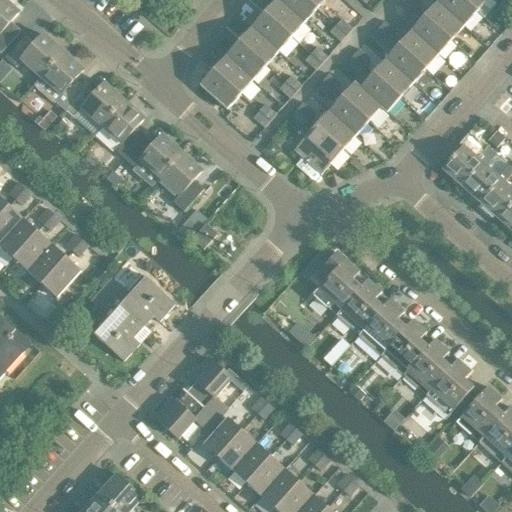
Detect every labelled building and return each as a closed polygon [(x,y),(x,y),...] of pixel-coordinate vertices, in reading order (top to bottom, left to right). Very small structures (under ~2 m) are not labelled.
[(19,14),(2,0),(0,0),(0,53),(1,55),(21,32),(11,23),(19,14)] [(278,0),(278,1),(305,25),(318,10),(305,0),(278,0)] [(305,0),(318,10),(327,0),(305,0)] [(409,17),(416,9),(404,0),(398,7),(409,17)] [(404,0),(416,9),(422,3),(418,0),(404,0)] [(442,0),(437,6),(464,28),(477,14),(460,0),(442,0)] [(460,0),(477,14),(488,0),(460,0)] [(266,14),(292,39),(305,25),(278,1),(266,14)] [(424,20),(450,44),(464,28),(437,6),(424,20)] [(252,29),(279,54),(292,39),(266,14),(252,29)] [(337,27),(348,37),(354,30),(343,20),(337,27)] [(411,35),(437,58),(450,44),(424,20),(411,35)] [(380,29),(391,38),(396,32),(386,22),(380,29)] [(341,44),(348,37),(337,27),(330,34),(341,44)] [(240,43),(266,68),(279,54),(252,29),(240,43)] [(384,46),(391,38),(380,29),(373,36),(384,46)] [(398,49),(425,72),(437,58),(411,35),(398,49)] [(40,79),(41,80),(64,54),(44,36),(35,45),(26,36),(5,59),(16,69),(22,63),(40,79)] [(226,58),(254,82),(266,68),(240,43),(226,58)] [(311,56),(323,65),(328,59),(317,49),(311,56)] [(385,64),(411,88),(425,72),(398,49),(385,64)] [(354,57),(365,67),(371,60),(360,50),(354,57)] [(40,79),(34,86),(54,104),(55,103),(64,111),(84,89),(75,81),(83,72),(64,54),(41,80),(40,79)] [(316,72),(323,65),(311,56),(306,62),(316,72)] [(359,73),(365,67),(354,57),(348,64),(359,73)] [(214,72),(241,96),(254,82),(226,58),(214,72)] [(374,77),(399,101),(411,88),(385,64),(374,77)] [(227,111),(241,96),(214,72),(200,87),(227,111)] [(323,83),(335,91),(340,85),(329,76),(323,83)] [(362,90),(381,109),(387,115),(399,101),(374,77),(362,90)] [(286,84),(297,94),(303,87),(292,78),(286,84)] [(328,99),(335,91),(323,83),(318,89),(328,99)] [(291,101),(297,94),(286,84),(280,91),(291,101)] [(84,89),(64,111),(74,121),(83,112),(102,129),(125,103),(104,85),(93,97),(84,89)] [(342,101),(368,124),(381,109),(362,90),(356,85),(342,101)] [(329,115),(355,139),(368,124),(342,101),(329,115)] [(115,152),(125,161),(145,139),(136,130),(144,121),(125,103),(102,129),(121,146),(115,152)] [(298,111),(308,121),(315,113),(304,104),(298,111)] [(260,113),(271,123),(277,116),(266,106),(260,113)] [(292,118),(303,128),(308,121),(298,111),(292,118)] [(265,129),(271,123),(260,113),(254,120),(265,129)] [(317,128),(343,152),(355,139),(329,115),(317,128)] [(322,176),(343,152),(317,128),(296,153),(322,176)] [(462,148),(441,171),(460,188),(481,165),(485,168),(497,155),(488,147),(485,150),(468,136),(471,133),(470,132),(458,145),(462,148)] [(505,140),(496,133),(488,142),(497,149),(505,140)] [(145,139),(125,161),(135,170),(141,164),(160,181),(183,155),(163,137),(154,146),(145,139)] [(202,173),(183,155),(160,181),(179,198),(173,204),(184,214),(204,192),(194,182),(202,173)] [(481,165),(460,188),(479,205),(500,182),(503,185),(511,174),(511,170),(508,167),(497,179),(485,168),(481,165)] [(500,182),(479,205),(497,221),(511,205),(511,192),(503,185),(500,182)] [(9,196),(16,202),(26,190),(19,184),(9,196)] [(26,190),(16,202),(22,208),(33,196),(26,190)] [(0,197),(0,218),(10,207),(0,197)] [(511,205),(497,221),(511,233),(511,205)] [(10,207),(0,218),(0,245),(3,248),(26,221),(10,207)] [(38,221),(44,227),(55,215),(48,210),(38,221)] [(55,215),(44,227),(51,233),(61,221),(55,215)] [(26,221),(3,248),(16,261),(39,233),(26,221)] [(217,236),(206,226),(193,241),(204,251),(217,236)] [(39,233),(16,261),(31,274),(54,247),(39,233)] [(66,247),(73,253),(83,241),(77,235),(66,247)] [(83,241),(73,253),(80,259),(90,247),(83,241)] [(54,247),(31,274),(44,286),(68,260),(54,247)] [(329,282),(314,298),(336,318),(361,290),(352,283),(359,275),(345,263),(337,255),(316,280),(317,280),(321,275),(329,282)] [(68,260),(44,286),(59,299),(82,273),(68,260)] [(102,291),(144,329),(153,319),(159,324),(175,306),(142,277),(127,294),(112,280),(102,291)] [(361,290),(336,318),(359,338),(391,302),(390,302),(384,310),(375,302),(382,295),(368,283),(361,290)] [(134,340),(144,329),(102,291),(91,303),(106,316),(91,333),(124,362),(140,345),(134,340)] [(391,302),(359,338),(381,358),(406,330),(397,322),(404,314),(391,302)] [(0,353),(13,366),(32,345),(0,317),(0,353)] [(406,330),(381,358),(404,378),(428,350),(420,342),(427,334),(413,322),(406,330)] [(428,350),(404,378),(427,398),(451,370),(442,362),(449,354),(435,342),(428,350)] [(0,380),(13,366),(0,353),(0,380)] [(192,380),(183,390),(219,422),(230,411),(217,400),(231,383),(233,381),(223,372),(208,359),(191,379),(192,380)] [(458,362),(451,370),(427,398),(449,417),(473,390),(464,382),(471,374),(458,362)] [(244,383),(239,389),(243,393),(248,387),(244,383)] [(178,440),(179,440),(180,441),(195,423),(208,435),(219,422),(183,390),(174,401),(172,399),(155,419),(178,440)] [(457,425),(479,445),(504,417),(495,409),(502,402),(488,390),(457,425)] [(251,410),(258,416),(268,404),(261,398),(251,410)] [(268,404),(258,416),(265,422),(275,410),(268,404)] [(504,417),(479,445),(502,465),(511,452),(511,411),(510,409),(504,417)] [(204,446),(218,459),(243,432),(228,419),(204,446)] [(280,436),(286,441),(296,430),(297,430),(290,424),(280,436)] [(286,441),(293,447),(303,436),(296,430),(286,441)] [(243,432),(218,459),(235,474),(258,447),(243,432)] [(258,447),(235,474),(248,486),(272,459),(258,447)] [(308,461),(315,467),(325,456),(319,450),(308,461)] [(511,452),(502,465),(511,473),(511,452)] [(325,456),(315,467),(321,473),(332,462),(325,456)] [(272,459),(248,486),(264,499),(287,472),(272,459)] [(287,472),(264,499),(277,511),(301,485),(287,472)] [(100,494),(120,511),(131,511),(144,499),(117,475),(100,494)] [(337,487),(343,493),(354,481),(347,475),(337,487)] [(354,481),(343,493),(350,499),(360,487),(354,481)] [(301,485),(277,511),(303,511),(316,499),(301,485)] [(83,511),(120,511),(100,494),(83,511)] [(316,499),(303,511),(327,511),(329,510),(316,499)]
